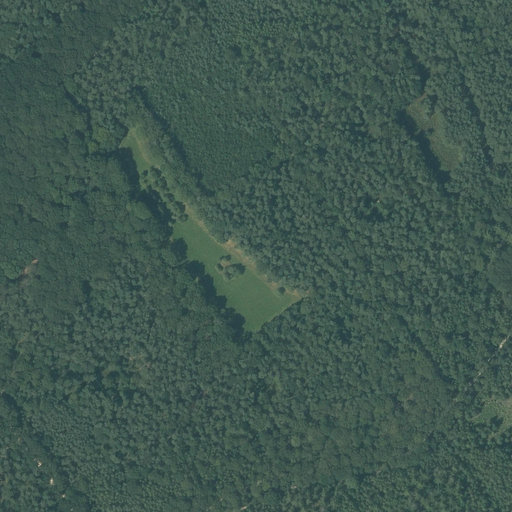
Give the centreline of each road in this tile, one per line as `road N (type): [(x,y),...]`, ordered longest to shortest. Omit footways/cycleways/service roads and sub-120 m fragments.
road 1 (track): [(511,328),(413,450),(283,474),(201,511)]
road 2 (track): [(234,511),(294,487),(415,464),(511,346)]
road 3 (track): [(117,157),(84,158),(37,98),(0,115)]
road 4 (track): [(0,414),(74,511)]
